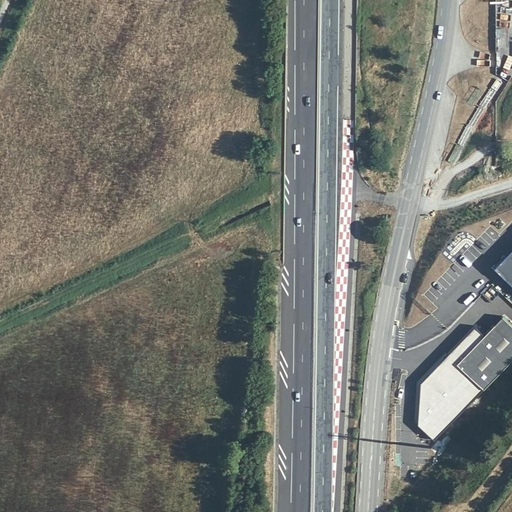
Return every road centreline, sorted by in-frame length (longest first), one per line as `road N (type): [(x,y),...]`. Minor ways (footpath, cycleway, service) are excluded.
road 1 (unclassified): [(449,0),(382,333),(367,511)]
road 2 (trunk): [(303,0),(294,511)]
road 3 (trunk): [(323,511),(330,0)]
